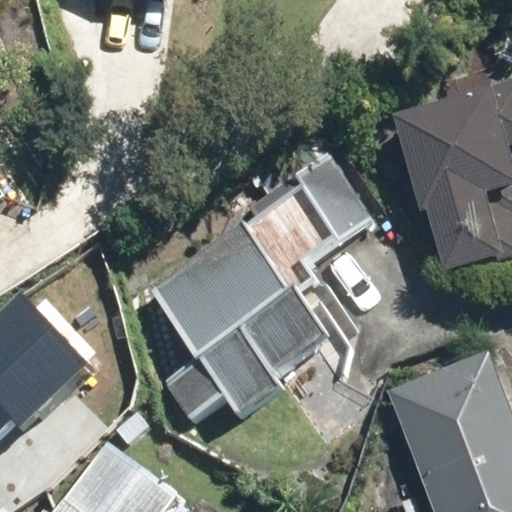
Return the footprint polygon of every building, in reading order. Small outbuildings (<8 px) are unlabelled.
[(511,100),(408,132),(452,277),(511,259),(511,100)] [(310,193),(150,298),(198,369),(166,390),(190,425),(222,404),(235,423),(277,395),(271,386),(331,347),(300,301),(321,287),(308,269),(382,220),(339,155),(302,180),(310,193)] [(0,405),(27,381),(46,401),(94,358),(36,294),(0,326),(0,405)] [(511,511),(511,417),(490,359),(390,397),(433,511),(511,511)] [(181,511),(185,508),(104,449),(57,511),(181,511)]
